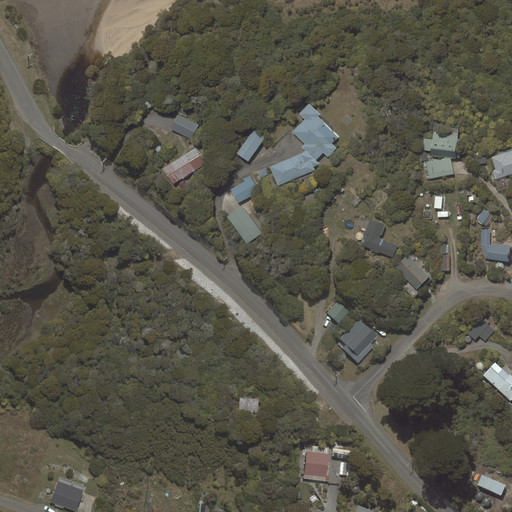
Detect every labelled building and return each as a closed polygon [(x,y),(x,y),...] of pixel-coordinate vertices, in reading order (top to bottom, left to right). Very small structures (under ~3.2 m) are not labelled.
[(270,167),(278,186),(315,170),(314,167),(320,164),(316,160),(323,153),(328,157),(337,148),(332,143),(338,137),(324,124),(325,123),(318,116),(320,114),(309,103),(299,114),(305,119),(292,132),(305,144),(301,147),(305,151),(300,154),(270,167)] [(198,125),(178,114),(171,129),(191,139),(198,125)] [(237,154),(248,162),(265,138),(253,130),(237,154)] [(444,157),(451,158),(456,159),(458,139),(458,135),(433,133),(432,139),(424,138),(423,150),(431,151),(430,156),(444,157)] [(206,163),(195,146),(188,150),(189,152),(163,169),(173,184),(184,177),(184,178),(188,176),(188,175),(206,163)] [(507,152),(492,157),(496,170),(493,170),(493,171),(492,172),(491,174),(493,178),(495,179),(509,175),(510,177),(511,176),(511,150),(507,152)] [(446,158),(423,162),(427,179),(454,174),(451,158),(446,158)] [(266,168),(258,172),(260,178),(269,174),(266,168)] [(243,179),(245,181),(231,189),(238,203),(259,192),(250,175),(243,179)] [(354,207),(362,200),(358,196),(351,203),(354,207)] [(434,208),(441,209),(443,197),(435,196),(434,208)] [(242,205),(227,217),(247,244),(262,233),(242,205)] [(484,209),(477,219),(486,226),(494,216),(484,209)] [(432,219),(431,210),(423,211),(423,219),(432,219)] [(371,219),(361,245),(370,248),(370,250),(378,253),(379,252),(393,257),(398,245),(379,238),(380,235),(382,235),(385,226),(384,226),(385,225),(371,219)] [(481,230),(481,245),(485,258),(508,262),(511,246),(492,243),(492,245),(491,245),(490,244),(490,230),(481,230)] [(439,254),(446,254),(446,253),(449,253),(449,245),(446,244),(439,244),(439,254)] [(407,255),(395,267),(417,289),(429,277),(413,260),(415,259),(410,254),(409,256),(407,255)] [(442,271),(450,271),(450,255),(442,255),(442,271)] [(337,301),(327,313),(339,324),(350,312),(337,301)] [(358,318),(340,339),(341,340),(337,344),(358,363),(374,346),(371,343),(377,336),(358,318)] [(468,334),(475,340),(479,336),(485,341),(495,330),(488,324),(490,322),(486,318),(484,320),(482,319),(468,334)] [(501,368),(495,362),(483,375),(510,401),(511,399),(511,375),(511,374),(511,370),(505,364),(501,368)] [(258,413),(259,398),(240,397),(239,412),(258,413)] [(307,452),(304,478),(326,481),(329,455),(307,452)] [(482,475),(477,485),(501,496),(506,485),(482,475)] [(58,481),(50,502),(55,504),(55,505),(63,509),(64,507),(76,511),(84,490),(58,481)]
